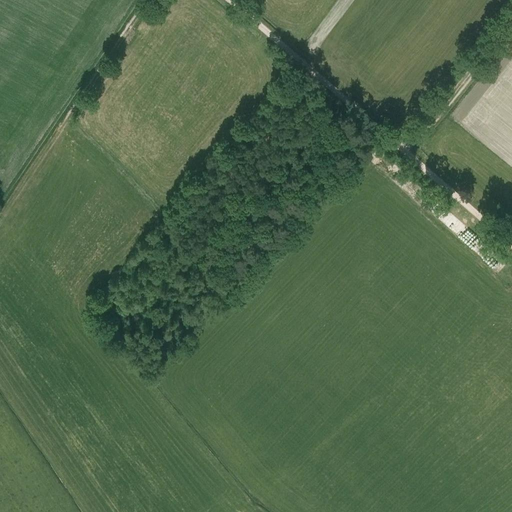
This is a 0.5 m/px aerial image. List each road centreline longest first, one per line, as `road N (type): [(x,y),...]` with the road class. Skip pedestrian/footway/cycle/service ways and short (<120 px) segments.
road 1 (track): [(511,244),(230,0)]
road 2 (track): [(0,215),(145,0)]
road 3 (track): [(511,17),(405,150)]
